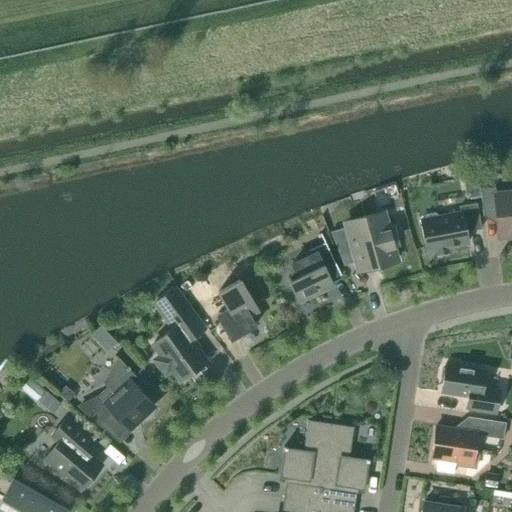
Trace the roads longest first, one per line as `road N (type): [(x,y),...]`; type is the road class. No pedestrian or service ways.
road 1 (unclassified): [(141,511),(232,416),(289,375),(419,316)]
road 2 (residential): [(419,316),(390,511)]
